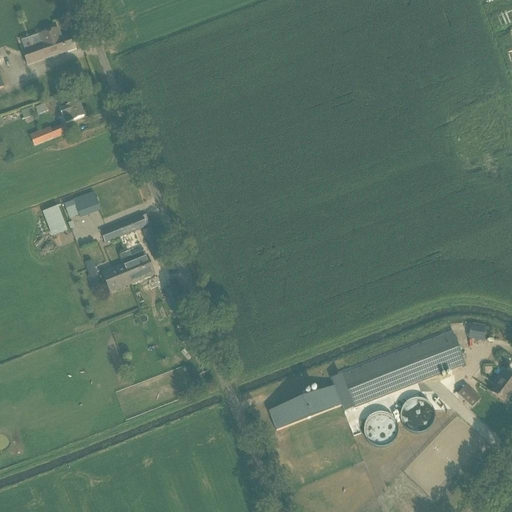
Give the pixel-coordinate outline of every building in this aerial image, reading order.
[(22,53),(27,67),(75,50),(70,36),(61,39),(58,30),(39,36),(42,46),(32,50),(22,53)] [(60,110),(66,124),(84,117),(78,102),(67,107),(67,108),(60,110)] [(21,112),(23,120),(35,116),(32,108),(21,112)] [(30,137),(34,147),(46,143),(68,133),(65,126),(52,131),(51,128),(41,132),(30,137)] [(64,204),(69,218),(99,206),(94,192),(64,204)] [(43,212),(52,237),(68,231),(58,206),(43,212)] [(101,233),(105,244),(146,228),(142,217),(101,233)] [(147,236),(155,255),(161,252),(153,233),(147,236)] [(104,276),(110,292),(154,275),(147,258),(104,276)] [(84,264),(90,278),(97,275),(91,261),(84,264)] [(173,318),(182,315),(175,287),(166,290),(173,318)] [(468,340),(483,343),(486,329),(471,326),(468,340)] [(465,366),(452,332),(341,376),(353,409),(465,366)] [(491,393),(505,404),(511,393),(511,377),(503,371),(498,379),(500,381),(491,393)] [(334,387),(268,413),(276,432),(342,407),(334,387)] [(458,395),(471,407),(476,402),(463,390),(458,395)] [(399,422),(424,434),(436,409),(411,397),(399,422)] [(376,445),(394,444),(393,415),(368,416),(368,435),(376,434),(376,445)]
